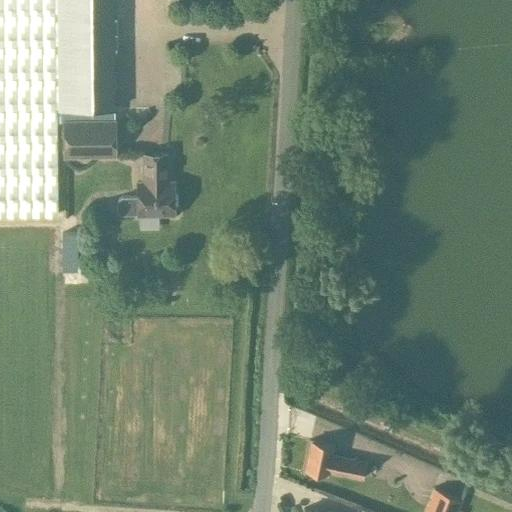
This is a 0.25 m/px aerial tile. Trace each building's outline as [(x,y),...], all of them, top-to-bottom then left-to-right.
[(113,0),(0,0),(0,214),(58,214),(57,108),(115,108),(113,0)] [(65,154),(115,153),(115,120),(64,120),(65,154)] [(159,212),(174,212),(174,180),(167,181),(167,152),(144,153),(144,181),(138,181),(138,196),(122,196),(119,199),(118,202),(118,206),(119,210),(122,213),(138,212),(159,212)] [(76,232),(62,232),(62,269),(76,269),(76,232)] [(363,477),(366,460),(331,453),(333,443),(312,438),(306,468),(327,472),(328,470),(363,477)] [(435,486),(424,511),(455,511),(461,497),(435,486)]
